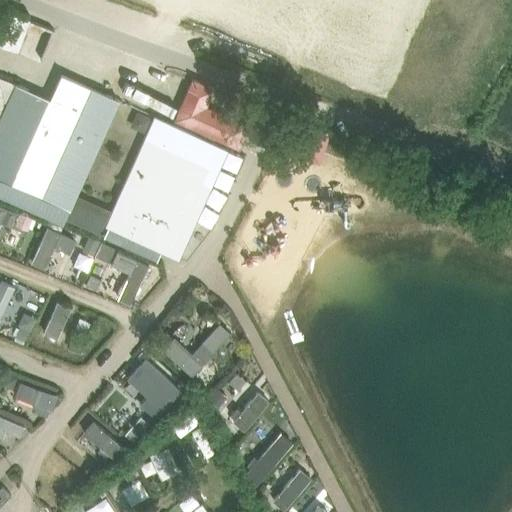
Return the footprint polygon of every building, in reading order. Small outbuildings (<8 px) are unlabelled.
[(0,42),(19,50),(31,19),(0,6),(0,42)] [(15,83),(0,114),(0,177),(67,207),(63,216),(98,233),(103,223),(160,249),(178,257),(227,148),(154,115),(109,216),(107,215),(110,209),(76,193),(118,99),(61,73),(50,98),(27,88),(15,83)] [(184,96),(174,119),(238,147),(248,125),(206,106),(213,88),(192,79),(184,96)] [(327,135),(315,130),(308,127),(297,123),(288,147),(306,154),(318,158),(327,135)] [(0,247),(16,219),(2,211),(0,214),(0,247)] [(56,229),(38,265),(54,273),(72,237),(56,229)] [(134,276),(122,301),(137,308),(156,267),(125,253),(118,268),(134,276)] [(76,340),(77,306),(57,306),(56,340),(76,340)] [(200,354),(182,338),(170,351),(199,378),(240,336),(228,324),(200,354)] [(239,418),(250,430),(278,405),(267,393),(239,418)] [(114,458),(124,447),(109,432),(98,443),(114,458)] [(289,434),(251,474),(264,487),(302,447),(289,434)] [(208,439),(190,438),(189,456),(208,456),(208,439)] [(156,457),(167,483),(187,474),(176,449),(156,457)] [(306,468),(280,502),(293,511),(319,478),(306,468)] [(138,508),(156,496),(145,480),(127,492),(138,508)] [(0,504),(10,494),(1,484),(0,485),(0,504)] [(335,511),(324,500),(310,511),(335,511)]
